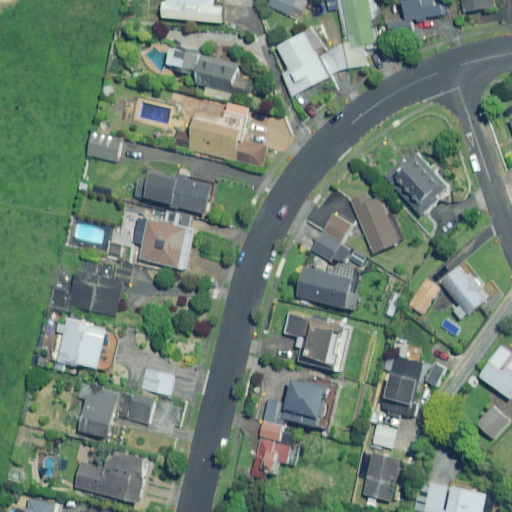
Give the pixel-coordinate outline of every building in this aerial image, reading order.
[(170,0),(170,3),(166,3),(165,19),(225,23),(226,8),(217,7),(217,0),(170,0)] [(298,0),(270,0),(268,5),(290,17),(298,0)] [(338,0),(325,0),(328,14),(341,12),(338,0)] [(346,45),(349,70),(369,66),(367,46),(379,45),(375,22),(379,21),(375,0),(347,0),(343,1),(353,42),(346,45)] [(404,0),(403,0),(407,23),(449,15),(446,0),(404,0)] [(498,13),(498,8),(496,0),(464,0),(467,13),(486,10),(487,15),(498,13)] [(349,70),(346,45),(331,52),(320,28),(280,47),(286,60),(278,63),(294,96),(349,70)] [(205,54),(176,46),(170,69),(192,75),(190,82),(208,87),(205,96),(232,102),(234,94),(249,98),(253,82),(238,79),(242,61),(229,58),(228,61),(205,56),(205,54)] [(245,131),(199,121),(196,132),(179,128),(174,147),(190,151),(264,168),(269,147),(243,142),(245,131)] [(124,140),(93,133),(88,156),(119,163),(124,140)] [(452,192),(415,150),(386,176),(423,217),(452,192)] [(182,182),(153,175),(152,180),(141,178),(137,197),(176,205),(176,207),(209,215),(215,186),(183,179),(182,182)] [(377,190),(367,194),(353,200),(377,254),(401,244),(377,190)] [(151,212),(126,206),(119,232),(143,239),(151,212)] [(198,221),(155,210),(142,260),(186,271),(198,221)] [(356,227),(335,215),(325,232),(346,244),(356,227)] [(343,244),(323,233),(314,252),(333,262),(343,244)] [(124,247),(112,244),(109,258),(121,260),(124,247)] [(135,271),(86,259),(75,304),(118,314),(125,284),(132,285),(135,271)] [(363,296),(359,295),(363,276),(358,274),(359,269),(332,263),(329,275),(305,270),(299,298),(359,311),(363,296)] [(474,280),(464,267),(442,283),(456,302),(450,306),(461,321),(490,298),(476,279),(474,280)] [(438,288),(424,279),(408,304),(423,313),(438,288)] [(76,292),(58,288),(53,309),(71,313),(76,292)] [(408,292),(393,290),(389,316),(404,319),(408,292)] [(353,328),(292,314),(287,334),(302,337),(299,348),(304,349),(301,363),(342,373),(353,328)] [(71,319),(69,327),(62,325),(60,333),(69,335),(67,343),(62,341),(57,361),(84,368),(84,365),(100,369),(110,330),(71,319)] [(511,354),(503,348),(481,377),(511,399),(511,354)] [(394,358),(384,413),(390,414),(389,418),(400,420),(401,416),(412,418),(422,363),(394,358)] [(445,371),(435,365),(425,383),(436,389),(445,371)] [(174,377),(146,369),(141,389),(169,396),(174,377)] [(270,401),(265,422),(285,426),(287,421),(329,431),(335,406),(340,384),(296,373),(289,405),(270,401)] [(120,389),(82,380),(77,400),(87,402),(80,432),(108,439),(120,389)] [(154,403),(133,397),(127,419),(148,425),(154,403)] [(509,422),(492,408),(477,425),(495,439),(509,422)] [(284,428),(266,423),(251,476),(267,480),(270,472),(275,473),(279,462),(294,467),(299,449),(280,444),(284,428)] [(395,432),(375,426),(371,444),(391,449),(395,432)] [(463,451),(435,446),(423,511),(483,511),(485,507),(494,509),(497,495),(456,488),(463,451)] [(101,467),(104,451),(87,447),(83,463),(80,462),(74,488),(142,504),(152,461),(115,452),(111,469),(101,467)] [(398,462),(370,454),(360,494),(365,496),(362,508),(371,510),(374,499),(388,502),(398,462)] [(26,477),(11,472),(9,481),(24,486),(26,477)] [(57,511),(59,506),(31,500),(27,511),(57,511)]
